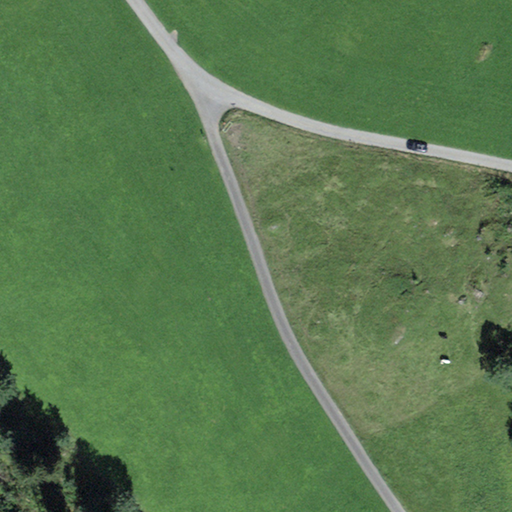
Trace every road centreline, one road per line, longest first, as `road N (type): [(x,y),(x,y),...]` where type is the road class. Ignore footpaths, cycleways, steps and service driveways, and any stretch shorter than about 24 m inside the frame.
road 1 (track): [(398,511),(275,307),(199,84)]
road 2 (tertiary): [(511,166),(277,118),(199,84),(131,0)]
